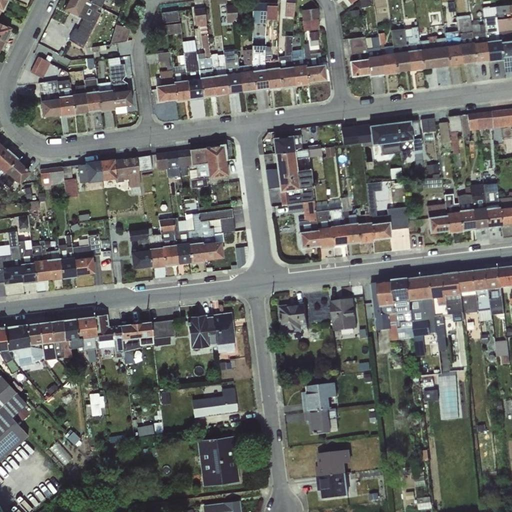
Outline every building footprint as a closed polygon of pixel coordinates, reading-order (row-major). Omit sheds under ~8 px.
[(0,0),(0,10),(1,11),(2,12),(8,0),(0,0)] [(74,29),(68,40),(82,49),(101,13),(97,11),(98,7),(88,2),(84,0),(67,0),(62,10),(82,19),(77,30),(74,29)] [(88,0),(88,2),(98,7),(100,8),(104,0),(88,0)] [(289,0),(288,14),(297,16),(299,1),(293,0),(289,0)] [(266,3),(265,46),(264,62),(265,69),(279,67),(277,59),(271,61),(271,47),(272,20),(276,20),(277,3),(266,3)] [(320,7),(304,8),(306,30),(323,28),(320,7)] [(213,75),(210,55),(204,8),(203,8),(193,9),(196,26),(199,26),(200,36),(202,48),(204,48),(205,53),(196,54),(200,77),(212,76),(213,75)] [(367,56),(366,48),(364,36),(361,14),(358,15),(359,16),(357,16),(359,37),(351,38),(354,60),(367,58),(366,56),(367,56)] [(472,42),(470,21),(469,15),(456,17),(456,21),(459,44),(472,42)] [(499,40),(498,32),(496,18),(496,17),(483,18),(483,19),(486,41),(499,40)] [(483,19),(470,21),(472,42),(473,42),(473,43),(486,41),(483,19)] [(459,44),(456,21),(450,22),(451,32),(444,33),(445,45),(459,44)] [(0,22),(0,38),(5,41),(11,28),(0,22)] [(180,23),(157,26),(158,35),(181,33),(180,23)] [(115,25),(109,44),(127,41),(130,29),(115,25)] [(410,28),(405,29),(406,50),(419,49),(420,49),(419,41),(417,27),(410,28)] [(200,77),(196,54),(196,52),(194,37),(193,28),(187,28),(188,38),(190,52),(183,53),(184,65),(186,80),(199,78),(199,77),(200,77)] [(406,50),(405,29),(404,28),(390,30),(392,45),(393,52),(406,50)] [(511,30),(498,32),(499,40),(499,42),(511,40),(511,30)] [(290,66),(291,51),(292,36),(285,36),(284,56),(277,57),(277,59),(279,67),(279,68),(290,66)] [(436,36),(432,37),(433,47),(445,45),(444,38),(436,39),(436,36)] [(427,40),(419,41),(420,49),(432,47),(433,47),(432,37),(427,38),(427,40)] [(499,40),(486,41),(488,62),(502,60),(502,58),(499,42),(499,40)] [(511,40),(499,42),(502,58),(511,56),(511,40)] [(486,41),(473,43),(474,63),(475,63),(488,62),(486,41)] [(459,44),(462,64),(474,63),(473,43),(473,42),(472,42),(459,44)] [(252,43),(251,49),(252,65),(252,70),(265,69),(264,62),(265,46),(259,46),(259,44),(252,43)] [(305,67),(318,65),(317,55),(317,53),(309,54),(308,44),(302,44),(302,49),(304,57),(305,65),(305,67)] [(459,44),(445,45),(447,66),(462,64),(459,44)] [(392,45),(379,47),(380,55),(393,53),(393,52),(392,45)] [(433,47),(432,47),(435,68),(447,66),(445,45),(433,47)] [(379,47),(366,48),(367,56),(380,55),(379,47)] [(420,49),(419,49),(423,69),(435,68),(432,47),(420,49)] [(244,67),(239,68),(239,72),(252,70),(252,65),(251,49),(242,50),(244,67)] [(291,51),(290,66),(291,66),(305,65),(304,57),(302,49),(291,51)] [(419,49),(406,50),(409,71),(423,69),(419,49)] [(406,50),(393,52),(393,53),(396,72),(409,71),(406,50)] [(169,53),(157,54),(158,62),(165,62),(166,66),(171,65),(169,53)] [(216,53),(210,55),(213,75),(226,74),(223,54),(217,55),(216,53)] [(236,53),(223,54),(226,74),(239,72),(239,68),(237,58),(236,53)] [(393,53),(380,55),(383,75),(396,73),(396,72),(393,53)] [(380,55),(367,56),(366,56),(367,58),(369,75),(369,77),(383,75),(380,55)] [(38,56),(30,72),(42,78),(50,63),(38,56)] [(367,58),(354,60),(348,61),(350,77),(369,75),(367,58)] [(112,91),(127,89),(127,83),(122,80),(125,76),(123,64),(108,66),(110,81),(111,90),(111,89),(112,91)] [(318,65),(305,67),(307,83),(308,83),(326,80),(324,64),(318,65)] [(186,80),(184,65),(171,67),(171,70),(173,81),(186,80)] [(305,65),(291,66),(294,86),(308,85),(308,83),(307,83),(305,67),(305,65)] [(56,66),(54,72),(69,78),(68,72),(56,66)] [(290,66),(279,68),(280,87),(281,88),(294,86),(291,66),(290,66)] [(279,67),(265,69),(268,89),(280,87),(279,68),(279,67)] [(252,70),(254,91),(268,89),(265,69),(252,70)] [(173,81),(171,70),(159,72),(161,85),(173,83),(173,81)] [(252,70),(239,72),(242,92),(254,91),(252,70)] [(239,72),(226,74),(229,94),(242,92),(239,72)] [(213,75),(212,76),(215,96),(229,94),(226,74),(213,75)] [(85,92),(98,90),(97,83),(96,78),(90,79),(90,76),(87,77),(87,79),(86,79),(87,83),(84,84),(85,92)] [(212,76),(200,77),(199,77),(199,78),(202,97),(215,96),(212,76)] [(199,78),(186,80),(189,100),(202,99),(202,97),(199,78)] [(59,96),(57,84),(56,80),(37,83),(40,101),(58,98),(58,96),(59,96)] [(186,80),(173,81),(173,83),(175,100),(175,102),(189,100),(186,80)] [(98,91),(111,90),(110,81),(97,83),(98,90),(98,91)] [(69,82),(57,84),(59,96),(71,95),(71,94),(69,82)] [(173,83),(161,85),(155,86),(157,102),(175,100),(173,83)] [(111,90),(98,91),(100,111),(100,112),(114,110),(114,109),(112,91),(111,89),(111,90)] [(127,89),(112,91),(114,109),(133,106),(130,89),(127,89)] [(85,92),(87,112),(100,111),(98,91),(98,90),(85,92)] [(85,92),(71,94),(71,95),(74,114),(87,112),(85,92)] [(71,95),(59,96),(58,96),(58,98),(60,115),(60,117),(75,115),(74,114),(71,95)] [(58,98),(40,101),(39,101),(42,117),(60,115),(58,98)] [(500,131),(511,129),(511,108),(490,111),(490,112),(492,129),(500,128),(500,131)] [(490,112),(475,113),(477,130),(492,129),(490,112)] [(477,130),(475,113),(461,114),(463,134),(470,133),(469,130),(477,130)] [(459,115),(448,116),(450,132),(454,168),(460,167),(456,131),(461,131),(459,115)] [(434,118),(420,120),(422,133),(435,131),(434,118)] [(410,120),(395,122),(398,142),(402,142),(411,140),(413,140),(410,122),(410,120)] [(417,121),(410,122),(413,140),(411,140),(413,153),(422,152),(420,138),(417,121)] [(398,142),(395,122),(381,124),(381,125),(383,141),(383,144),(398,142)] [(447,122),(438,123),(440,141),(449,140),(447,122)] [(383,141),(381,125),(373,127),(374,131),(375,142),(383,141)] [(290,129),(274,131),(275,138),(292,136),(290,129)] [(300,135),(292,136),(294,151),(306,149),(305,143),(302,143),(303,147),(302,147),(300,135)] [(294,151),(292,136),(275,138),(272,138),(274,154),(294,151)] [(398,142),(383,144),(382,153),(399,150),(398,142)] [(205,163),(226,160),(224,145),(203,147),(204,148),(205,163)] [(205,163),(204,148),(189,150),(189,146),(176,147),(176,151),(177,151),(179,166),(188,166),(191,165),(205,163)] [(333,147),(325,148),(326,157),(334,156),(333,147)] [(6,149),(0,155),(0,170),(4,173),(5,172),(16,159),(17,158),(6,148),(6,149)] [(306,149),(294,151),(295,159),(308,157),(309,157),(322,155),(321,148),(306,149)] [(176,151),(166,152),(168,169),(179,167),(179,166),(177,151),(176,151)] [(294,151),(274,154),(276,169),(276,174),(296,171),(295,159),(294,151)] [(168,169),(166,152),(155,154),(157,170),(166,169),(168,169)] [(150,155),(137,157),(138,172),(152,170),(150,155)] [(137,157),(114,159),(116,179),(115,179),(115,183),(124,182),(123,180),(128,179),(129,188),(130,188),(139,186),(140,186),(138,172),(137,157)] [(16,159),(5,172),(14,180),(19,184),(30,172),(16,159)] [(114,159),(99,161),(102,181),(115,179),(116,179),(114,159)] [(226,160),(205,163),(207,178),(228,176),(226,160)] [(102,181),(99,161),(84,163),(85,164),(87,182),(87,183),(102,181)] [(191,165),(188,166),(188,171),(195,170),(196,178),(189,179),(190,189),(207,186),(206,178),(207,178),(205,163),(191,165)] [(87,182),(85,164),(76,165),(79,183),(87,182)] [(61,166),(39,169),(41,186),(63,184),(65,198),(66,198),(70,222),(77,222),(74,197),(78,197),(75,178),(72,179),(70,166),(61,166)] [(187,166),(180,167),(181,176),(188,175),(187,166)] [(168,169),(166,169),(166,178),(180,176),(179,167),(168,169)] [(400,167),(389,168),(390,179),(401,178),(400,167)] [(276,174),(276,169),(265,170),(266,178),(277,177),(276,174)] [(298,189),(279,192),(281,205),(286,205),(302,203),(314,201),(312,187),(310,169),(296,171),(298,189)] [(296,171),(276,174),(277,177),(278,188),(279,192),(298,189),(296,171)] [(0,177),(0,187),(4,191),(14,180),(5,172),(4,173),(0,177)] [(489,184),(482,184),(484,207),(485,207),(485,208),(499,206),(498,198),(496,183),(496,175),(491,175),(492,183),(489,183),(489,184)] [(277,177),(266,178),(268,189),(278,188),(277,177)] [(427,180),(420,181),(421,194),(428,193),(427,180)] [(370,223),(388,222),(387,215),(376,216),(373,191),(381,191),(380,181),(365,183),(368,208),(369,222),(370,222),(370,223)] [(484,207),(482,184),(469,185),(470,202),(471,202),(472,208),(484,207)] [(139,186),(130,188),(131,195),(140,194),(139,186)] [(458,210),(457,203),(453,203),(452,194),(444,195),(445,203),(445,212),(458,211),(458,210)] [(471,202),(470,202),(467,202),(466,194),(456,195),(457,203),(458,210),(472,208),(471,202)] [(511,206),(511,194),(498,198),(499,206),(499,208),(511,206)] [(356,216),(355,209),(348,211),(347,197),(340,198),(340,202),(341,208),(343,224),(357,222),(356,216)] [(38,201),(28,201),(29,217),(39,216),(38,201)] [(314,201),(302,203),(304,221),(297,221),(298,232),(317,230),(317,228),(314,205),(314,201)] [(340,202),(327,203),(328,210),(329,226),(330,226),(343,224),(341,208),(340,202)] [(302,203),(286,205),(288,212),(303,211),(302,203)] [(327,203),(314,205),(317,228),(330,226),(329,226),(328,210),(327,203)] [(445,212),(445,203),(426,205),(427,217),(445,215),(445,212)] [(499,206),(485,208),(487,228),(501,227),(501,225),(499,208),(499,206)] [(511,206),(499,208),(501,225),(511,223),(511,206)] [(472,208),(474,230),(487,228),(485,208),(485,207),(484,207),(472,208)] [(369,222),(368,208),(363,209),(364,215),(360,215),(359,208),(355,209),(356,216),(357,222),(357,223),(369,222)] [(472,208),(458,210),(458,211),(461,231),(474,230),(472,208)] [(231,209),(198,213),(201,242),(202,242),(202,243),(214,242),(213,227),(220,227),(221,233),(235,231),(233,218),(231,209)] [(458,211),(445,212),(445,215),(446,215),(447,231),(447,233),(461,231),(458,211)] [(191,217),(186,220),(187,230),(188,242),(188,243),(201,242),(198,213),(191,214),(191,217)] [(445,215),(427,217),(429,233),(447,231),(446,215),(445,215)] [(177,217),(172,218),(174,230),(175,244),(188,242),(187,230),(186,220),(178,221),(177,217)] [(174,230),(172,218),(158,219),(160,234),(162,246),(175,244),(174,230)] [(388,222),(370,223),(372,240),(391,237),(389,221),(388,222)] [(357,222),(343,224),(346,244),(358,243),(357,223),(357,222)] [(369,222),(357,223),(358,243),(358,244),(373,241),(372,240),(370,223),(370,222),(369,222)] [(74,223),(69,227),(72,232),(77,228),(74,223)] [(343,224),(330,226),(333,246),(346,244),(343,224)] [(330,226),(317,228),(317,230),(319,246),(319,248),(333,247),(333,246),(330,226),(329,226),(330,226)] [(223,233),(221,233),(220,227),(213,227),(214,242),(221,241),(224,241),(223,233)] [(147,238),(146,228),(128,230),(129,242),(137,241),(138,251),(148,250),(148,248),(147,238)] [(151,228),(146,228),(147,238),(148,248),(162,247),(162,246),(160,234),(152,235),(151,228)] [(317,230),(298,232),(300,249),(319,246),(317,230)] [(17,246),(17,241),(16,231),(7,232),(9,247),(17,246)] [(73,257),(72,248),(71,243),(70,235),(64,236),(65,244),(58,245),(58,249),(59,258),(60,258),(73,257)] [(88,245),(72,248),(73,257),(73,259),(91,257),(91,256),(100,255),(97,235),(87,236),(88,245)] [(24,241),(17,241),(17,246),(18,246),(20,264),(33,262),(32,260),(31,246),(30,242),(30,240),(24,241)] [(38,241),(30,242),(31,246),(32,260),(46,259),(45,248),(44,241),(38,241)] [(214,242),(202,243),(204,260),(223,258),(221,241),(214,242)] [(188,242),(175,244),(177,264),(190,263),(188,243),(188,242)] [(201,242),(188,243),(190,263),(205,261),(204,260),(202,243),(202,242),(201,242)] [(175,244),(162,246),(162,247),(164,266),(177,264),(175,244)] [(17,246),(9,247),(11,266),(20,265),(19,264),(20,264),(18,246),(17,246)] [(248,246),(235,247),(236,259),(238,259),(238,263),(244,263),(244,260),(247,261),(248,256),(248,246)] [(148,248),(148,250),(150,266),(150,268),(164,266),(162,247),(148,248)] [(148,250),(138,251),(130,252),(132,269),(150,266),(148,250)] [(1,268),(11,266),(10,254),(0,255),(0,268),(1,269),(1,268)] [(91,257),(73,259),(75,275),(93,273),(94,273),(92,256),(91,257)] [(73,257),(60,258),(59,259),(61,278),(61,279),(76,277),(75,275),(73,259),(73,257)] [(59,258),(46,259),(48,279),(61,278),(59,259),(60,258),(59,258)] [(46,259),(32,260),(33,262),(35,281),(36,281),(48,279),(46,259)] [(33,262),(20,264),(19,264),(20,265),(21,282),(22,283),(36,282),(36,281),(35,281),(33,262)] [(20,265),(11,266),(1,268),(1,269),(3,283),(3,284),(21,282),(20,265)] [(511,266),(499,268),(501,288),(511,286),(511,266)] [(499,268),(486,270),(489,290),(501,289),(501,288),(499,268)] [(486,270),(474,271),(476,292),(488,290),(489,290),(486,270)] [(474,271),(459,273),(461,293),(476,292),(474,271)] [(459,273),(444,275),(446,298),(462,296),(461,293),(459,273)] [(444,275),(425,277),(428,300),(433,299),(446,298),(444,275)] [(425,277),(408,279),(410,300),(410,302),(428,300),(425,277)] [(410,300),(408,279),(392,281),(392,283),(394,302),(410,300)] [(392,283),(378,284),(380,308),(395,306),(394,302),(392,283)] [(380,308),(378,284),(370,285),(376,331),(390,329),(391,341),(398,340),(397,329),(395,306),(380,308)] [(489,290),(488,290),(490,310),(491,315),(504,314),(501,289),(489,290)] [(476,292),(478,311),(490,310),(488,290),(476,292)] [(476,292),(461,293),(462,296),(463,314),(478,311),(476,292)] [(462,296),(446,298),(448,315),(454,315),(454,322),(464,321),(463,314),(462,296)] [(353,298),(330,301),(333,331),(357,328),(353,298)] [(446,298),(433,299),(435,317),(434,317),(436,332),(437,338),(445,337),(443,316),(448,315),(446,298)] [(428,300),(410,302),(412,312),(413,327),(414,331),(414,336),(416,355),(424,354),(422,336),(430,335),(430,333),(436,332),(434,317),(435,317),(433,299),(428,300)] [(410,300),(394,302),(395,306),(397,329),(413,327),(412,312),(410,302),(410,300)] [(301,326),(306,325),(304,303),(278,306),(281,333),(302,331),(302,329),(301,326)] [(490,310),(478,311),(480,321),(492,320),(491,315),(490,310)] [(231,312),(212,314),(216,345),(234,343),(235,343),(231,312)] [(216,345),(212,314),(186,317),(190,349),(213,346),(216,345)] [(97,316),(93,317),(96,337),(96,341),(97,341),(113,340),(114,346),(114,353),(120,352),(123,352),(122,340),(120,325),(108,326),(107,315),(97,316)] [(93,317),(75,319),(77,337),(78,339),(81,339),(94,337),(96,337),(93,317)] [(75,319),(62,320),(64,340),(67,339),(77,337),(75,319)] [(62,320),(50,322),(53,342),(64,340),(62,320)] [(173,320),(150,322),(152,336),(153,344),(153,346),(170,344),(169,337),(175,336),(173,320)] [(150,321),(120,325),(122,340),(152,336),(150,322),(150,321)] [(50,322),(38,323),(41,343),(53,342),(50,322)] [(38,323),(26,325),(29,345),(41,343),(38,323)] [(17,326),(3,328),(7,350),(8,351),(30,347),(29,345),(26,325),(17,326)] [(413,327),(397,329),(398,337),(414,336),(414,331),(413,327)] [(366,331),(358,332),(360,340),(367,339),(366,331)] [(152,336),(122,340),(123,352),(124,357),(129,356),(129,350),(140,348),(140,346),(153,344),(152,336)] [(77,337),(67,339),(69,349),(76,348),(77,352),(82,351),(82,347),(81,339),(78,339),(77,337)] [(94,337),(81,339),(82,347),(82,351),(96,349),(94,337)] [(64,340),(53,342),(56,358),(62,357),(71,356),(69,349),(67,339),(64,340)] [(113,340),(97,341),(98,348),(114,346),(113,340)] [(507,340),(495,342),(496,357),(501,357),(502,364),(510,364),(507,340)] [(41,343),(43,358),(44,360),(51,359),(56,358),(53,342),(41,343)] [(41,343),(29,345),(30,347),(33,360),(43,358),(41,343)] [(234,343),(216,345),(217,352),(217,353),(234,351),(234,343)] [(30,347),(8,351),(16,365),(33,362),(33,360),(30,347)] [(7,350),(0,350),(0,356),(11,374),(19,369),(16,365),(8,351),(7,350)] [(230,362),(225,363),(226,369),(235,368),(235,362),(234,362),(234,360),(230,360),(230,362)] [(0,374),(0,459),(27,434),(11,417),(26,404),(0,374)] [(370,374),(363,375),(364,383),(372,382),(370,374)] [(330,410),(330,409),(329,397),(337,396),(335,383),(305,386),(306,392),(301,393),(304,412),(328,410),(330,410)] [(52,385),(46,390),(49,395),(57,387),(54,384),(52,386),(52,385)] [(431,390),(424,390),(425,402),(432,402),(432,400),(431,391),(431,390)] [(90,404),(91,415),(95,414),(97,414),(100,414),(98,394),(95,394),(89,394),(90,404)] [(203,400),(205,415),(205,416),(237,412),(235,394),(203,399),(203,400)] [(205,415),(203,400),(192,401),(194,416),(205,415)] [(330,410),(328,410),(329,420),(337,419),(336,408),(330,409),(330,410)] [(328,410),(304,412),(305,421),(309,421),(310,435),(331,433),(329,420),(328,410)] [(337,419),(329,420),(331,433),(338,431),(337,419)] [(124,435),(108,437),(109,443),(125,441),(124,435)] [(235,436),(196,440),(202,486),(239,482),(235,448),(237,448),(235,436)] [(148,447),(135,448),(136,455),(149,453),(148,447)] [(425,471),(414,472),(416,486),(426,485),(425,471)] [(345,473),(316,476),(317,491),(321,491),(322,499),(348,496),(345,473)] [(430,497),(417,498),(418,510),(431,509),(430,497)] [(240,511),(239,500),(202,505),(203,511),(240,511)]
